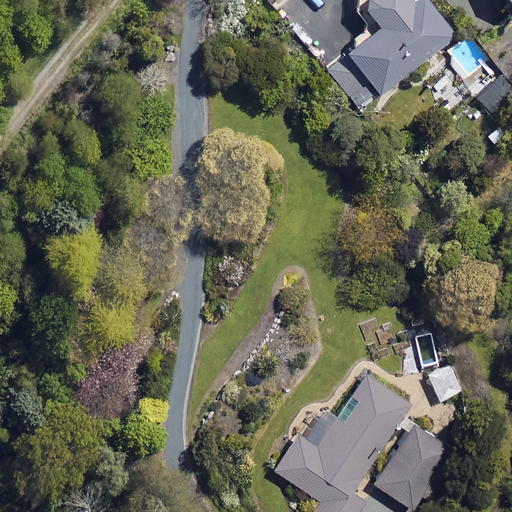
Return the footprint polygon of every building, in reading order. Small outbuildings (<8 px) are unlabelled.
[(355,0),(353,2),(372,27),(342,50),(376,94),(448,37),(419,0),(355,0)] [(511,0),(502,0),(510,8),(511,6),(511,0)] [(511,86),(511,84),(497,70),(471,98),(487,113),(511,86)] [(449,367),(426,371),(431,402),(454,398),(449,367)] [(408,402),(363,371),(328,422),(316,414),(300,437),(294,433),(270,468),(315,499),(306,511),(354,511),(362,500),(348,490),(408,402)] [(452,449),(408,422),(371,483),(414,510),(452,449)]
